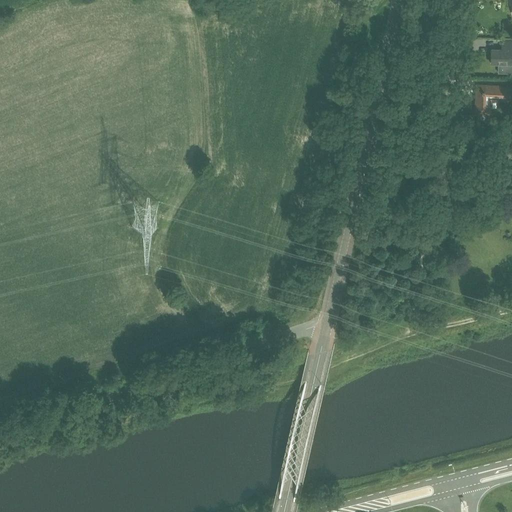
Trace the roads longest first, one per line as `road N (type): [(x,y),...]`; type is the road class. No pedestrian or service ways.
road 1 (unclassified): [(0,432),(167,370),(327,328)]
road 2 (secondary): [(327,328),(401,0)]
road 3 (residential): [(438,203),(448,0)]
road 4 (secondary): [(284,511),(327,328)]
road 5 (primary): [(454,476),(310,511)]
